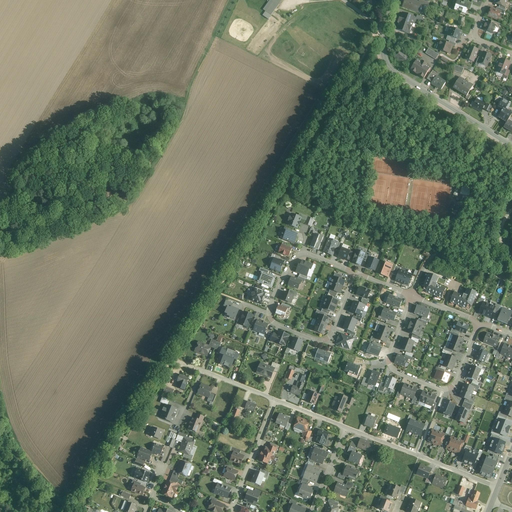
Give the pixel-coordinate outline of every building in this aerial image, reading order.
[(283,0),(270,0),(265,9),(273,15),(283,0)] [(418,3),(410,0),(404,0),(404,4),(403,6),(402,7),(421,14),(421,13),(420,13),(421,11),(422,9),(423,5),(418,3)] [(472,4),(460,0),(458,0),(455,10),(468,15),(472,4)] [(496,10),(491,9),(488,16),(497,20),(500,14),(500,12),(496,10)] [(415,18),(402,13),(400,19),(405,21),(412,24),(415,18)] [(412,24),(405,21),(404,24),(398,22),(398,23),(399,24),(396,30),(409,34),(410,31),(411,27),(412,24)] [(490,24),(486,22),(483,30),(492,34),(493,32),(495,32),(496,29),(495,27),(496,26),(490,24)] [(462,32),(450,28),(447,36),(459,40),(462,32)] [(453,45),(439,40),(436,50),(450,55),(453,45)] [(478,50),(470,47),(466,56),(465,57),(466,57),(465,59),(473,62),(478,50)] [(439,55),(428,49),(425,54),(435,60),(439,55)] [(400,50),(394,58),(403,66),(410,58),(400,50)] [(491,55),(484,53),(481,59),(479,63),(479,64),(486,66),(488,63),(489,62),(490,60),(489,59),(491,55)] [(421,63),(417,60),(410,71),(424,79),(430,69),(426,66),(427,65),(422,61),(421,63)] [(510,63),(501,60),(497,68),(499,69),(497,72),(503,74),(505,75),(507,70),(510,63)] [(464,69),(455,65),(453,71),(462,74),(464,69)] [(505,75),(503,74),(502,78),(507,80),(510,72),(507,70),(505,75)] [(445,83),(433,75),(430,81),(432,83),(431,84),(436,87),(437,86),(441,89),(445,83)] [(473,87),(459,78),(453,88),(466,97),(469,93),(473,87)] [(479,97),(479,98),(477,98),(473,108),(481,112),(485,103),(483,102),(484,101),(482,100),(483,99),(481,97),(480,98),(479,97)] [(508,102),(503,98),(503,99),(500,104),(505,107),(508,102)] [(510,112),(504,108),(498,118),(506,123),(508,121),(511,114),(511,111),(510,111),(510,112)] [(471,186),(462,184),(460,195),(465,196),(464,202),(468,203),(468,204),(473,205),(475,194),(469,193),(471,186)] [(298,217),(291,214),(290,218),(290,217),(288,221),(289,221),(287,225),(297,228),(299,225),(300,222),(301,219),(306,221),(308,217),(299,214),(298,217)] [(314,220),(308,217),(306,221),(305,224),(311,227),(314,220)] [(284,230),(283,231),(283,232),(282,235),(284,236),(283,239),(294,244),(298,236),(292,233),(284,230)] [(323,237),(315,234),(310,247),(318,250),(323,237)] [(337,243),(329,239),(324,252),(332,256),(335,248),(337,243)] [(290,249),(282,245),(281,246),(280,247),(278,250),(279,252),(279,253),(282,254),(285,256),(285,255),(289,257),(292,249),(290,249)] [(345,251),(341,249),(338,257),(341,258),(340,259),(344,260),(346,261),(347,260),(350,251),(347,250),(345,251)] [(357,251),(355,255),(354,258),(354,259),(352,262),(356,264),(360,266),(362,260),(364,254),(362,254),(363,253),(359,251),(358,252),(357,251)] [(370,258),(368,263),(366,268),(374,271),(378,261),(370,258)] [(279,261),(274,259),(270,269),(280,272),(284,263),(279,261)] [(313,265),(302,261),(300,266),(309,270),(311,271),(313,265)] [(393,266),(386,263),(381,275),(388,278),(390,273),(393,266)] [(300,266),(299,266),(296,272),(300,274),(307,277),(307,276),(309,270),(300,266)] [(393,274),(392,275),(397,277),(398,275),(400,270),(401,268),(396,266),(393,274)] [(400,270),(398,275),(397,277),(395,281),(408,285),(412,275),(400,270)] [(268,274),(261,272),(258,282),(272,288),(274,282),(273,282),(274,277),(268,274)] [(334,277),(333,276),(331,283),(343,288),(345,281),(341,280),(343,276),(335,273),(334,277)] [(438,278),(428,274),(423,287),(424,287),(422,290),(426,292),(425,292),(437,297),(442,299),(446,289),(437,285),(437,284),(436,283),(438,278)] [(462,283),(446,277),(445,280),(438,278),(436,283),(437,284),(437,285),(446,289),(442,299),(437,297),(436,300),(454,307),(455,304),(450,302),(454,292),(458,294),(462,283)] [(297,280),(291,278),(288,285),(298,289),(299,285),(300,285),(301,282),(297,280)] [(341,294),(343,288),(331,283),(328,289),(330,290),(329,293),(336,296),(337,293),(341,294)] [(370,291),(360,287),(356,295),(363,298),(367,299),(370,291)] [(255,289),(254,289),(253,292),(251,293),(250,295),(251,296),(250,300),(261,304),(265,293),(263,292),(255,289)] [(458,294),(454,292),(450,302),(455,304),(466,309),(467,308),(470,309),(471,306),(472,306),(477,293),(467,289),(465,295),(464,295),(463,295),(463,296),(458,294)] [(288,294),(284,292),(281,299),(291,303),(294,296),(288,294)] [(327,297),(327,296),(325,303),(336,307),(338,301),(335,299),(327,297)] [(402,300),(391,296),(389,299),(388,298),(386,303),(399,308),(402,300)] [(361,304),(354,302),(352,307),(363,311),(365,306),(361,304)] [(481,308),(479,314),(485,316),(489,305),(483,302),(481,308)] [(336,307),(325,303),(323,309),(330,312),(334,313),(336,307)] [(495,307),(489,305),(485,316),(491,318),(493,313),(495,307)] [(281,307),(279,306),(275,314),(284,318),(288,309),(281,307)] [(427,310),(417,306),(414,314),(426,318),(427,315),(428,316),(430,311),(427,310)] [(236,309),(234,308),(232,307),(231,307),(231,309),(228,307),(228,308),(225,313),(228,314),(228,316),(231,317),(230,318),(235,320),(238,312),(235,311),(236,309)] [(363,311),(352,307),(350,312),(357,315),(361,316),(363,311)] [(511,312),(502,308),(497,321),(507,325),(510,317),(511,312)] [(393,312),(385,309),(384,312),(383,312),(381,316),(394,321),(397,314),(393,312)] [(253,316),(244,312),(242,319),(240,325),(244,326),(244,328),(247,329),(248,328),(253,316)] [(324,317),(319,315),(317,321),(327,325),(329,319),(324,317)] [(352,319),(348,317),(345,323),(355,327),(357,321),(352,319)] [(418,322),(412,320),(409,326),(420,330),(422,324),(418,322)] [(268,325),(257,321),(256,324),(253,330),(264,335),(266,330),(267,330),(266,330),(268,325)] [(327,325),(317,321),(313,330),(323,334),(327,325)] [(355,327),(345,323),(343,329),(348,330),(353,332),(355,327)] [(468,327),(458,323),(455,330),(460,332),(465,334),(468,327)] [(385,328),(381,326),(378,332),(388,337),(389,335),(389,334),(390,330),(385,328)] [(420,330),(409,326),(407,332),(413,334),(418,336),(420,330)] [(289,336),(279,332),(278,336),(275,342),(285,346),(285,344),(286,344),(288,338),(289,336)] [(388,337),(378,332),(376,338),(376,339),(380,340),(385,343),(387,338),(388,338),(388,337)] [(349,337),(341,334),(336,344),(339,345),(339,346),(343,348),(343,347),(348,349),(350,344),(351,345),(354,339),(349,337)] [(500,339),(487,334),(486,337),(484,338),(484,339),(484,340),(484,341),(488,343),(497,347),(500,339)] [(458,338),(454,336),(453,336),(451,342),(461,346),(462,345),(462,344),(463,340),(458,338)] [(302,341),(295,338),(292,345),(290,349),(298,352),(302,341)] [(414,342),(404,338),(402,344),(412,348),(414,342)] [(217,342),(212,340),(209,347),(210,347),(214,349),(217,342)] [(461,346),(451,342),(449,348),(449,349),(453,350),(458,353),(460,348),(461,348),(461,346)] [(209,347),(199,343),(196,352),(207,356),(210,347),(209,347)] [(372,345),(370,344),(369,347),(368,349),(367,353),(370,354),(375,356),(378,357),(379,355),(380,351),(381,349),(380,348),(372,345)] [(412,348),(402,344),(400,349),(409,353),(412,348)] [(509,346),(504,344),(502,350),(501,354),(507,356),(511,346),(510,346),(509,346)] [(314,348),(308,346),(305,354),(310,356),(312,351),(314,348)] [(331,354),(318,349),(318,350),(314,348),(312,351),(317,353),(315,358),(328,363),(331,354)] [(234,352),(228,349),(228,350),(223,349),(221,354),(225,355),(221,364),(224,366),(228,367),(231,368),(234,359),(236,360),(239,355),(234,353),(234,352)] [(483,352),(479,350),(475,360),(483,363),(484,359),(485,360),(486,357),(486,356),(487,353),(483,352)] [(404,358),(398,355),(395,363),(404,366),(406,363),(407,362),(408,359),(404,358)] [(457,359),(447,355),(445,361),(454,364),(457,359)] [(454,364),(445,361),(443,366),(452,370),(454,364)] [(281,365),(273,362),(271,367),(275,369),(274,371),(278,372),(281,365)] [(363,368),(348,362),(344,371),(348,373),(347,376),(358,380),(363,368)] [(271,367),(261,364),(258,373),(269,377),(270,374),(273,373),(274,371),(275,369),(271,367)] [(481,369),(472,366),(470,370),(469,370),(469,372),(479,376),(481,369)] [(289,369),(286,377),(291,379),(294,371),(289,369)] [(380,374),(373,371),(368,383),(371,384),(371,385),(375,387),(377,383),(380,374)] [(444,373),(438,371),(437,375),(436,375),(435,378),(446,383),(449,376),(444,373)] [(479,376),(469,372),(468,374),(467,378),(476,382),(479,376)] [(189,379),(180,375),(179,377),(177,376),(175,381),(180,382),(178,386),(184,388),(184,390),(189,379)] [(298,381),(296,387),(294,386),(290,385),(287,391),(291,392),(300,396),(302,389),(304,384),(307,378),(303,376),(300,382),(298,381)] [(386,384),(385,388),(388,389),(389,388),(392,390),(396,380),(389,377),(386,384)] [(409,386),(404,384),(402,390),(401,394),(407,397),(411,386),(410,386),(409,386)] [(470,386),(464,384),(462,389),(461,390),(472,394),(474,388),(470,386)] [(208,386),(205,385),(204,386),(201,385),(198,393),(203,395),(203,394),(209,396),(209,397),(210,394),(212,390),(207,388),(208,386)] [(413,387),(412,387),(411,386),(407,397),(413,399),(415,395),(417,389),(413,387)] [(174,390),(165,387),(163,392),(172,396),(174,390)] [(472,394),(461,390),(461,392),(459,397),(465,399),(469,401),(469,400),(472,394)] [(314,392),(311,391),(309,392),(308,394),(309,396),(307,401),(311,403),(315,404),(318,395),(315,394),(314,392)] [(428,393),(423,392),(421,397),(419,401),(425,404),(430,394),(428,393)] [(216,396),(210,394),(209,397),(209,396),(207,402),(210,403),(211,401),(214,402),(216,396)] [(431,395),(431,394),(430,394),(425,404),(432,406),(433,402),(436,397),(431,395)] [(339,398),(336,397),(333,405),(336,406),(335,410),(341,412),(347,398),(340,395),(339,398)] [(450,402),(441,398),(438,407),(441,408),(439,411),(444,413),(443,414),(450,417),(455,405),(450,403),(450,402)] [(257,406),(248,402),(245,408),(254,412),(257,406)] [(178,410),(165,405),(162,414),(167,416),(165,420),(173,423),(178,410)] [(461,408),(460,412),(459,412),(455,420),(460,422),(461,421),(465,422),(466,418),(467,418),(468,414),(469,411),(461,408)] [(511,410),(506,408),(503,414),(511,417),(511,410)] [(240,411),(234,409),(229,423),(234,425),(240,411)] [(399,422),(400,418),(389,413),(388,418),(399,422)] [(290,418),(280,414),(277,423),(281,425),(281,424),(287,426),(288,423),(290,418)] [(377,418),(368,415),(364,426),(373,429),(377,418)] [(499,420),(496,426),(510,431),(511,424),(511,423),(506,421),(506,419),(498,416),(497,420),(499,420)] [(196,419),(193,418),(189,429),(197,432),(199,428),(200,428),(202,422),(196,419)] [(303,420),(298,418),(296,424),(297,424),(296,428),(305,432),(306,430),(309,423),(303,421),(303,420)] [(406,431),(413,434),(418,421),(411,418),(406,431)] [(413,434),(420,436),(425,424),(418,421),(413,434)] [(491,434),(499,437),(500,435),(507,438),(510,431),(496,426),(494,431),(492,430),(491,434)] [(163,432),(153,428),(152,429),(150,430),(151,431),(149,435),(151,436),(151,438),(153,437),(160,440),(163,432)] [(312,432),(306,430),(305,432),(303,436),(309,439),(310,437),(312,432)] [(328,434),(319,430),(317,437),(318,437),(316,442),(323,445),(324,445),(325,445),(326,441),(325,441),(326,440),(328,434)] [(432,431),(429,438),(428,440),(428,441),(430,442),(431,442),(434,443),(438,432),(433,430),(432,430),(432,431)] [(445,435),(438,432),(434,443),(437,444),(438,445),(440,446),(441,445),(442,443),(441,443),(445,435)] [(451,437),(448,445),(447,446),(446,448),(447,449),(449,449),(453,451),(457,440),(451,437)] [(194,443),(185,439),(180,452),(184,454),(189,455),(189,454),(194,443)] [(373,443),(361,439),(358,447),(370,452),(373,443)] [(489,450),(500,455),(505,443),(493,439),(489,450)] [(457,440),(453,451),(456,452),(458,453),(459,453),(460,451),(460,450),(463,443),(463,442),(457,440)] [(358,444),(352,441),(349,448),(355,450),(358,444)] [(279,447),(270,443),(268,449),(275,452),(277,453),(279,447)] [(164,448),(155,444),(152,453),(151,453),(152,454),(155,455),(155,453),(161,455),(164,448)] [(465,456),(463,462),(476,468),(481,454),(468,449),(469,447),(466,446),(462,454),(465,456)] [(268,449),(266,448),(263,453),(262,454),(262,457),(261,457),(260,461),(268,464),(269,460),(273,461),(274,457),(273,456),(275,452),(268,449)] [(322,451),(315,448),(315,449),(312,455),(313,455),(318,457),(318,455),(322,457),(321,458),(324,459),(326,460),(328,454),(322,451)] [(152,453),(141,449),(138,456),(147,460),(149,461),(152,454),(151,453),(152,453)] [(239,454),(234,452),(234,453),(232,458),(231,458),(230,460),(231,462),(232,462),(233,462),(241,465),(244,456),(239,454)] [(355,453),(352,452),(352,454),(349,461),(359,464),(362,456),(355,453)] [(318,457),(313,455),(311,460),(315,461),(322,464),(324,459),(321,458),(322,457),(318,455),(318,457)] [(494,470),(498,460),(487,456),(483,465),(494,470)] [(191,465),(182,461),(177,472),(177,473),(180,474),(187,476),(189,470),(191,466),(191,465)] [(314,467),(308,465),(306,472),(319,477),(321,470),(314,467)] [(432,469),(421,465),(417,475),(427,479),(428,479),(429,478),(431,472),(432,469)] [(491,479),(494,470),(483,465),(479,475),(491,479)] [(360,471),(348,467),(344,475),(344,476),(346,477),(356,481),(360,471)] [(233,470),(228,468),(227,470),(225,475),(226,475),(227,476),(226,477),(229,478),(229,479),(230,480),(231,480),(232,480),(234,481),(238,472),(233,470)] [(269,472),(261,469),(259,472),(265,475),(264,476),(267,477),(269,472)] [(150,473),(143,470),(139,479),(148,483),(150,479),(148,479),(150,473)] [(177,472),(174,471),(172,477),(177,479),(180,474),(177,473),(177,472)] [(259,472),(255,471),(251,483),(260,486),(264,476),(265,475),(259,472)] [(319,477),(306,472),(303,478),(309,480),(316,483),(319,477)] [(436,475),(434,480),(432,484),(443,488),(447,479),(436,475)] [(176,485),(167,482),(162,494),(172,498),(174,492),(175,493),(178,486),(176,486),(176,485)] [(346,486),(338,482),(334,492),(347,497),(349,491),(350,491),(351,488),(346,486)] [(140,487),(135,484),(134,485),(132,491),(135,493),(136,494),(138,495),(139,494),(143,495),(145,488),(140,487)] [(231,489),(218,484),(214,493),(227,499),(231,489)] [(306,486),(302,485),(299,494),(303,496),(302,496),(304,497),(304,496),(305,497),(305,498),(310,500),(314,489),(306,486)] [(400,489),(392,485),(388,494),(393,496),(392,497),(396,499),(399,492),(400,489)] [(465,488),(460,486),(456,495),(461,497),(465,488)] [(255,493),(249,491),(246,500),(248,501),(247,503),(252,504),(252,502),(256,504),(259,495),(255,493)] [(474,491),(471,500),(469,499),(466,506),(476,510),(479,503),(477,502),(480,494),(474,491)] [(390,502),(382,499),(378,508),(382,510),(383,510),(388,511),(392,503),(390,502)] [(416,511),(420,503),(411,499),(407,511),(416,511)] [(216,502),(212,501),(212,502),(209,509),(211,510),(211,511),(213,511),(217,511),(222,511),(225,506),(219,504),(220,503),(219,503),(216,502)] [(136,505),(129,502),(128,503),(125,510),(129,511),(135,511),(136,511),(134,510),(136,505)]
